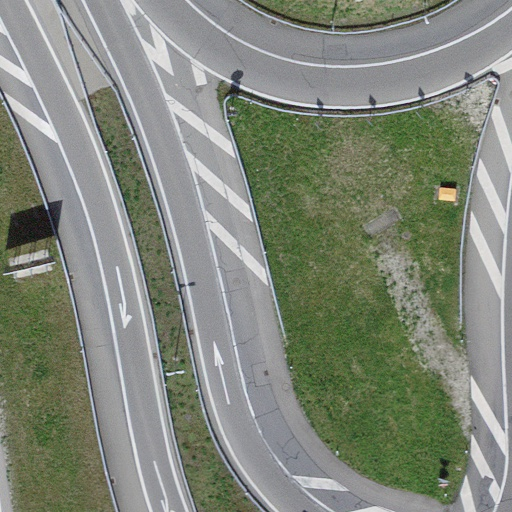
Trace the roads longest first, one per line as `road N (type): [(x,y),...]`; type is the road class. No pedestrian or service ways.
road 1 (motorway): [(303,511),(271,480),(227,401),(190,228),(104,0)]
road 2 (motorway): [(6,0),(100,208),(170,511)]
road 3 (motorway): [(511,29),(438,72),(312,85),(234,61),(155,0)]
